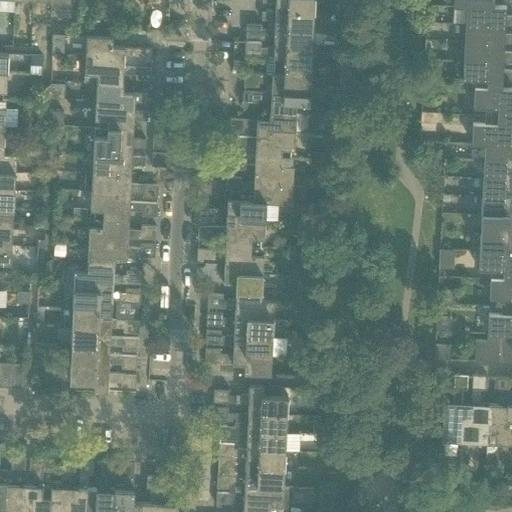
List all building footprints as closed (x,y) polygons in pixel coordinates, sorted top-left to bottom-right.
[(0,0),(0,11),(14,12),(14,0),(0,0)] [(262,0),(263,1),(275,2),(288,3),(287,11),(314,12),(314,0),(262,0)] [(353,0),(342,0),(342,13),(357,14),(358,0),(353,0)] [(271,20),(275,20),(287,21),(286,29),(313,31),(314,12),(287,11),(288,3),(275,2),(275,10),(263,10),(262,19),(271,20)] [(467,6),(466,23),(491,24),(491,32),(505,33),(505,25),(511,25),(511,15),(506,15),(506,6),(494,5),(494,6),(467,5),(467,6)] [(357,14),(342,13),(342,26),(357,27),(357,14)] [(247,35),(247,37),(274,38),(286,38),(285,48),(312,49),(313,31),(286,29),(287,21),(275,20),(271,20),(270,29),(262,28),(263,23),(262,23),(247,23),(247,35)] [(466,23),(465,40),(491,42),(490,51),(504,51),(504,42),(511,42),(511,33),(505,33),(491,32),(491,24),(466,23)] [(51,34),(50,53),(64,54),(64,34),(51,34)] [(86,35),(85,53),(111,54),(111,64),(123,64),(123,55),(136,55),(136,60),(151,61),(152,48),(124,47),(124,46),(112,45),(112,36),(86,35)] [(269,55),(268,73),(272,73),(272,72),(286,73),(287,65),(312,66),(312,49),(285,48),(286,38),(274,38),(273,47),(261,47),(262,41),(246,41),(246,54),(269,55)] [(465,40),(464,59),(490,60),(489,69),(503,69),(503,60),(511,60),(511,51),(504,51),(490,51),(491,42),(465,40)] [(0,71),(7,72),(8,53),(0,52),(0,71)] [(84,80),(97,81),(122,82),(122,74),(135,75),(135,78),(151,79),(151,66),(123,64),(111,64),(111,54),(85,53),(84,80)] [(30,74),(41,75),(42,54),(30,54),(30,74)] [(474,79),(474,87),(502,88),(502,78),(511,78),(511,69),(503,69),(489,69),(490,60),(464,59),(463,78),(474,79)] [(271,82),(271,90),(283,91),(284,83),(311,84),(312,66),(287,65),(286,73),(272,72),(272,73),(268,73),(245,72),(244,85),(259,86),(260,82),(271,82)] [(97,81),(96,99),(121,100),(120,109),(134,109),(134,101),(147,101),(148,93),(135,92),(135,91),(123,91),(123,82),(122,82),(97,81)] [(49,83),(48,97),(64,98),(64,84),(49,83)] [(271,100),(270,109),(296,111),(297,102),(310,103),(311,84),(284,83),(283,91),(271,90),(244,89),(243,103),(258,104),(258,99),(271,100)] [(485,108),(485,116),(511,116),(511,88),(502,88),(474,87),(473,107),(485,108)] [(109,119),(108,127),(133,128),(134,119),(146,120),(147,110),(134,109),(120,109),(121,100),(96,99),(95,118),(109,119)] [(23,109),(22,126),(38,127),(39,110),(23,109)] [(256,127),(256,136),(268,136),(268,128),(295,129),(296,111),(270,109),(269,109),(269,118),(243,118),(230,117),(229,130),(243,131),(244,127),(256,127)] [(48,110),(47,125),(63,125),(63,111),(48,110)] [(471,143),(484,144),(484,142),(510,143),(510,134),(511,133),(511,116),(485,116),(485,124),(472,123),(471,143)] [(95,126),(93,153),(118,154),(119,146),(132,147),(144,147),(145,138),(133,137),(133,128),(108,127),(95,126)] [(255,144),(254,154),(281,155),(281,147),(294,148),(295,129),(268,128),(268,136),(256,136),(229,134),(228,148),(243,148),(243,144),(255,144)] [(153,147),(167,148),(167,134),(153,133),(153,147)] [(484,144),(483,160),(510,161),(510,170),(511,169),(511,150),(511,143),(510,143),(484,142),(484,144)] [(0,170),(15,171),(16,153),(3,153),(4,144),(0,143),(0,170)] [(93,153),(93,171),(131,173),(131,164),(144,164),(144,155),(132,155),(132,147),(119,146),(118,154),(93,153)] [(152,165),(159,165),(166,165),(167,152),(152,151),(152,165)] [(227,171),(254,172),(266,173),(266,182),(293,184),(294,163),(281,163),(281,155),(254,154),(254,163),(242,163),(242,158),(227,157),(227,171)] [(483,160),(483,178),(509,179),(509,188),(511,187),(511,169),(510,170),(510,161),(483,160)] [(0,188),(14,189),(15,171),(0,170),(0,188)] [(93,171),(92,190),(117,191),(117,200),(130,200),(130,192),(143,192),(142,196),(157,197),(158,184),(131,182),(131,173),(93,171)] [(242,176),(226,176),(226,189),(231,190),(231,197),(253,198),(253,199),(266,200),(292,201),(293,184),(266,182),(266,173),(254,172),(253,182),(241,181),(242,176)] [(483,178),(482,196),(509,197),(508,206),(511,205),(511,187),(509,188),(509,179),(483,178)] [(0,207),(13,208),(14,189),(0,188),(0,207)] [(104,210),(103,218),(128,219),(129,211),(141,211),(141,216),(157,216),(157,202),(130,200),(117,200),(117,191),(92,190),(91,209),(104,210)] [(39,192),(38,201),(47,201),(47,192),(39,192)] [(482,196),(481,213),(508,214),(507,223),(511,223),(511,205),(508,206),(509,197),(482,196)] [(226,217),(226,224),(238,225),(238,218),(265,219),(266,200),(253,199),(253,198),(231,197),(228,197),(227,208),(199,207),(198,220),(211,221),(211,216),(226,217)] [(0,225),(12,226),(13,208),(0,207),(0,225)] [(73,208),(73,217),(86,217),(86,208),(73,208)] [(481,213),(480,231),(507,232),(507,241),(511,241),(511,223),(507,223),(508,214),(481,213)] [(36,218),(35,227),(44,228),(44,219),(36,218)] [(90,225),(89,243),(114,244),(115,237),(128,237),(156,239),(156,225),(141,225),(141,229),(128,228),(128,219),(103,218),(103,226),(90,225)] [(226,234),(225,243),(251,244),(252,236),(265,237),(265,219),(238,218),(238,225),(226,224),(198,223),(198,237),(210,238),(210,233),(226,234)] [(0,243),(11,244),(12,226),(0,225),(0,243)] [(480,231),(479,249),(506,250),(506,259),(511,259),(511,241),(507,241),(507,232),(480,231)] [(89,243),(88,262),(113,263),(114,263),(115,255),(127,256),(127,255),(155,256),(155,242),(140,241),(140,246),(128,245),(128,237),(115,237),(114,244),(89,243)] [(0,263),(10,264),(11,244),(0,243),(0,263)] [(196,261),(205,261),(236,263),(236,271),(263,272),(264,253),(251,252),(251,244),(225,243),(225,252),(209,251),(210,248),(197,247),(196,261)] [(439,249),(438,268),(453,269),(454,249),(439,249)] [(490,269),(490,278),(511,278),(511,259),(506,259),(506,250),(479,249),(479,268),(490,269)] [(74,270),(73,290),(100,291),(100,283),(112,283),(141,285),(141,271),(126,270),(126,274),(113,273),(113,263),(88,262),(88,271),(74,270)] [(196,266),(195,280),(223,281),(223,282),(236,283),(235,289),(236,289),(262,290),(263,272),(236,271),(236,264),(224,263),(206,262),(205,267),(196,266)] [(501,297),(501,305),(511,305),(511,278),(490,278),(489,297),(501,297)] [(73,290),(72,307),(99,309),(99,317),(111,317),(111,318),(138,320),(139,302),(140,302),(141,288),(125,287),(125,292),(112,291),(112,283),(100,283),(100,291),(73,290)] [(207,306),(234,307),(247,308),(247,317),(273,318),(274,298),(262,298),(262,290),(236,289),(236,298),(222,297),(223,293),(207,292),(207,306)] [(438,289),(437,302),(452,303),(453,289),(438,289)] [(488,313),(487,332),(511,332),(511,305),(501,305),(501,313),(488,313)] [(72,307),(72,325),(98,327),(98,335),(110,335),(110,327),(123,328),(123,332),(138,333),(139,320),(138,320),(111,318),(111,317),(99,317),(99,309),(72,307)] [(206,324),(233,325),(247,326),(246,335),(272,336),(273,318),(247,317),(247,308),(234,307),(233,317),(222,316),(222,311),(207,310),(206,324)] [(437,316),(436,330),(451,330),(452,316),(437,316)] [(72,325),(71,343),(97,344),(97,353),(108,354),(109,345),(122,345),(122,350),(138,351),(138,337),(110,335),(98,335),(98,327),(72,325)] [(205,342),(232,343),(246,344),(245,353),(271,355),(272,336),(246,335),(247,326),(233,325),(232,334),(220,333),(221,329),(206,328),(205,342)] [(511,332),(487,332),(487,340),(475,340),(475,359),(511,360),(511,332)] [(71,343),(70,361),(96,363),(96,371),(108,372),(108,363),(121,364),(121,368),(137,369),(137,355),(108,354),(97,353),(97,344),(71,343)] [(246,344),(232,343),(231,353),(219,352),(219,347),(205,346),(204,360),(231,361),(231,362),(243,362),(243,371),(270,373),(271,355),(245,353),(246,344)] [(435,344),(435,357),(450,358),(451,344),(435,344)] [(70,361),(69,380),(94,381),(94,390),(107,390),(107,381),(121,382),(121,386),(136,387),(137,373),(108,372),(96,371),(96,363),(70,361)] [(2,362),(1,387),(13,387),(14,363),(2,362)] [(14,363),(13,387),(25,388),(26,364),(14,363)] [(442,440),(460,441),(462,414),(471,414),(472,399),(462,399),(463,387),(468,387),(468,374),(455,373),(454,398),(444,397),(442,440)] [(460,441),(487,442),(489,400),(480,399),(481,387),(486,387),(487,375),(473,374),(472,399),(471,414),(462,414),(460,441)] [(487,442),(487,452),(490,452),(494,450),(497,447),(497,443),(511,443),(511,416),(507,416),(508,401),(507,401),(508,377),(495,376),(494,391),(498,392),(498,400),(489,400),(487,442)] [(235,403),(248,403),(260,404),(260,413),(287,414),(287,395),(263,394),(263,384),(249,384),(248,394),(235,393),(235,403)] [(213,387),(213,401),(228,402),(228,387),(213,387)] [(234,420),(247,421),(260,421),(259,431),(286,432),(287,414),(260,413),(260,404),(248,403),(247,412),(235,411),(234,420)] [(212,419),(219,419),(227,420),(227,407),(212,406),(212,419)] [(218,424),(218,438),(246,439),(259,440),(258,449),(285,450),(286,432),(259,431),(260,421),(247,421),(234,420),(234,425),(218,424)] [(217,456),(218,456),(245,457),(245,458),(258,458),(257,467),(284,468),(285,450),(258,449),(259,440),(246,439),(245,448),(233,447),(233,443),(218,442),(217,456)] [(0,470),(0,482),(6,482),(5,483),(4,510),(13,510),(12,511),(32,511),(33,498),(24,497),(25,484),(26,456),(12,455),(12,471),(0,470)] [(32,511),(49,511),(50,498),(43,498),(43,484),(44,457),(30,456),(29,472),(34,472),(34,484),(25,484),(24,497),(33,498),(32,511)] [(230,488),(230,492),(256,493),(257,484),(283,486),(284,468),(257,467),(258,458),(245,458),(245,457),(218,456),(217,474),(216,474),(215,487),(230,488)] [(49,511),(68,511),(69,499),(78,500),(79,486),(70,486),(70,473),(75,473),(75,458),(62,458),(61,485),(50,485),(50,498),(49,511)] [(95,511),(97,487),(88,486),(89,474),(93,474),(93,459),(80,458),(79,486),(78,500),(69,499),(68,511),(95,511)] [(122,511),(123,501),(115,501),(115,487),(116,460),(103,459),(102,474),(106,475),(106,487),(97,487),(95,511),(122,511)] [(122,511),(141,511),(142,502),(142,501),(133,501),(134,488),(133,488),(134,461),(121,460),(120,475),(124,475),(124,488),(115,487),(115,501),(123,501),(122,511)] [(159,511),(160,503),(161,475),(147,475),(146,490),(151,490),(151,502),(142,502),(141,511),(159,511)] [(178,511),(179,503),(178,503),(179,476),(165,475),(164,490),(169,491),(169,503),(160,503),(159,511),(178,511)] [(318,482),(318,491),(335,491),(336,483),(318,482)] [(215,491),(215,505),(230,505),(230,501),(242,502),(241,511),(286,511),(288,486),(283,486),(257,484),(256,493),(230,492),(215,491)] [(320,502),(319,511),(332,511),(333,503),(320,502)]
